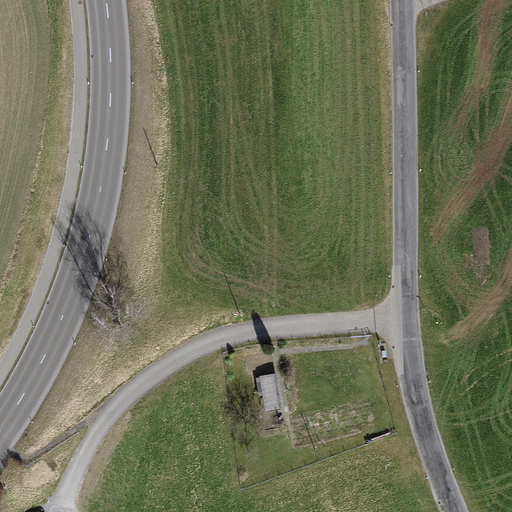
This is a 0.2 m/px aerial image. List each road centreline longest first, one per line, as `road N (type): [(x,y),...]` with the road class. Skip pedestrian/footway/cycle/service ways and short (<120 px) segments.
road 1 (unclassified): [(402,0),(409,353),(455,511)]
road 2 (secondary): [(106,0),(109,113),(84,259),(64,318),(0,433)]
